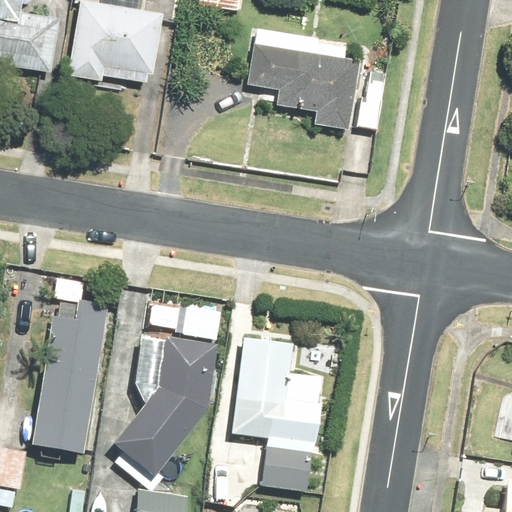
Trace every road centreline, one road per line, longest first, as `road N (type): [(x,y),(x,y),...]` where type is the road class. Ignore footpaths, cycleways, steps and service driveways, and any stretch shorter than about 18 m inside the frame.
road 1 (residential): [(426,259),(0,192)]
road 2 (residential): [(467,0),(426,259)]
road 3 (residential): [(426,259),(385,511)]
